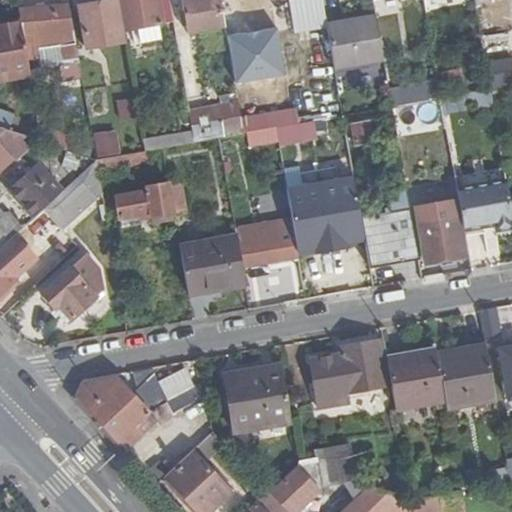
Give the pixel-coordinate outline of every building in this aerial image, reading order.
[(169,0),(118,0),(124,32),(174,23),(169,0)] [(225,27),(219,0),(182,0),(189,34),(225,27)] [(288,0),(295,34),(327,28),(326,26),(321,0),(245,0),(248,14),(268,10),(267,2),(276,0),(288,0)] [(116,2),(79,7),(86,49),(123,43),(116,2)] [(21,23),(28,60),(40,58),(43,80),(66,76),(67,81),(72,80),(73,84),(83,83),(71,19),(58,21),(56,9),(34,11),(35,16),(20,17),(21,23)] [(377,17),(326,26),(327,28),(334,68),(384,59),(377,17)] [(0,39),(0,82),(31,77),(28,60),(21,23),(0,28),(2,39),(0,39)] [(511,81),(509,67),(487,71),(490,86),(511,82),(511,81)] [(425,90),(391,96),(393,109),(427,103),(442,100),(439,84),(424,86),(425,90)] [(491,92),(442,100),(444,111),(450,146),(471,142),(467,119),(495,114),(491,92)] [(442,100),(427,103),(429,114),(444,111),(442,100)] [(363,101),(350,103),(351,113),(365,111),(363,101)] [(242,122),(239,104),(190,112),(195,144),(220,140),(244,136),(242,122)] [(296,112),(242,122),(244,136),(269,131),(293,127),(299,126),(296,112)] [(0,129),(8,132),(13,119),(0,115),(0,129)] [(370,123),(352,126),(355,147),(373,144),(370,123)] [(15,137),(17,136),(8,132),(0,129),(0,173),(26,149),(15,137)] [(42,144),(66,152),(70,140),(38,130),(37,142),(42,144)] [(116,131),(93,133),(95,154),(118,152),(116,131)] [(175,137),(143,143),(145,153),(163,150),(177,148),(175,137)] [(33,152),(42,144),(37,142),(31,140),(27,145),(33,152)] [(63,167),(77,171),(81,157),(68,153),(63,167)] [(144,154),(97,162),(99,173),(146,165),(144,154)] [(43,212),(64,232),(105,194),(99,173),(97,162),(82,176),(63,193),(43,212)] [(43,212),(63,193),(38,166),(10,192),(35,219),(43,212)] [(511,229),(511,210),(507,181),(457,189),(465,232),(496,226),(497,232),(511,229)] [(149,219),(174,215),(174,213),(170,188),(169,185),(145,189),(145,193),(115,198),(118,220),(149,215),(149,219)] [(182,186),(170,188),(174,213),(186,211),(182,186)] [(441,207),(411,212),(414,225),(419,224),(425,264),(465,257),(459,222),(444,225),(441,207)] [(361,220),(370,268),(420,259),(414,225),(411,212),(411,211),(361,220)] [(0,251),(14,239),(23,230),(10,216),(7,218),(0,212),(0,251)] [(287,230),(292,259),(341,250),(336,221),(287,230)] [(286,223),(237,232),(238,237),(243,268),(292,259),(287,230),(286,223)] [(243,268),(238,237),(180,247),(189,297),(247,287),(243,268)] [(33,259),(14,239),(0,251),(0,295),(15,281),(13,279),(33,259)] [(69,269),(41,297),(55,312),(59,309),(72,323),(97,299),(69,269)] [(33,296),(11,311),(25,332),(48,317),(33,296)] [(481,311),(486,341),(498,339),(492,309),(481,311)] [(335,358),(343,404),(349,403),(347,393),(392,384),(388,359),(385,341),(340,349),(341,357),(335,358)] [(496,402),(487,347),(438,356),(446,402),(448,411),(496,402)] [(396,410),(446,402),(438,356),(437,350),(388,359),(392,384),(396,410)] [(316,409),(343,404),(335,358),(307,363),(316,409)] [(511,360),(496,363),(504,406),(511,404),(511,360)] [(291,423),(281,365),(221,376),(231,433),(291,423)] [(146,435),(175,414),(191,405),(184,395),(149,416),(112,378),(84,383),(76,400),(115,442),(117,441),(128,452),(146,435)] [(313,451),(315,461),(352,453),(350,444),(313,451)] [(194,457),(168,482),(196,511),(214,511),(232,496),(224,488),(194,457)] [(289,511),(299,511),(320,492),(297,468),(295,468),(270,492),(289,511)] [(321,491),(332,502),(341,511),(343,511),(369,488),(358,484),(357,482),(303,469),(297,468),(320,492),(321,491)] [(486,489),(511,485),(509,475),(485,478),(486,489)] [(190,511),(196,511),(168,482),(165,485),(190,511)] [(413,511),(412,502),(369,488),(343,511),(413,511)] [(465,511),(462,494),(412,502),(413,511),(465,511)] [(321,511),(341,511),(332,502),(321,511)]
